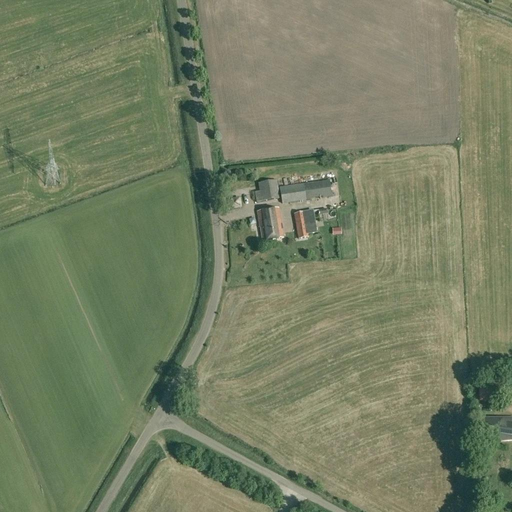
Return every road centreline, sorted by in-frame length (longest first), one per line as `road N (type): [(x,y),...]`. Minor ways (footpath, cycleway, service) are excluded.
road 1 (unclassified): [(158,415),(205,329),(218,254),(179,0)]
road 2 (unclassified): [(338,511),(158,415)]
